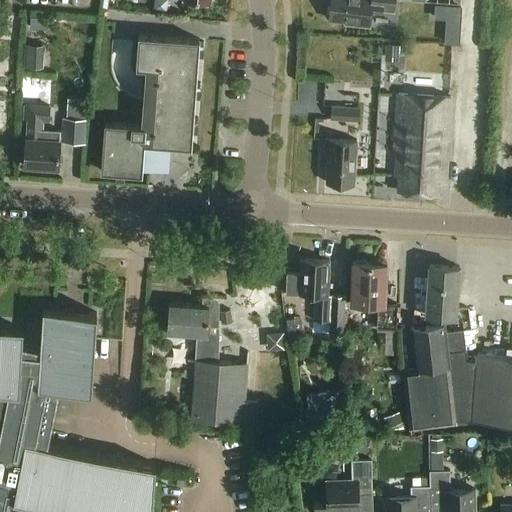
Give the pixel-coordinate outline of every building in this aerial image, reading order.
[(395,0),(332,0),(330,20),(346,22),(346,24),(370,27),(372,9),(395,12),(395,0)] [(440,15),(451,15),(451,40),(466,40),(467,1),(440,1),(440,15)] [(31,17),(30,28),(47,29),(47,18),(31,17)] [(190,148),(199,40),(138,35),(136,66),(148,67),(143,126),(104,123),(100,172),(140,175),(141,164),(163,166),(164,146),(190,148)] [(23,67),(42,68),(44,44),(25,43),(23,67)] [(386,44),(384,60),(398,61),(399,55),(405,55),(406,46),(386,44)] [(47,84),(47,72),(29,73),(29,84),(47,84)] [(450,99),(397,95),(392,168),(395,168),(394,180),(398,180),(397,194),(436,196),(436,184),(444,184),(450,99)] [(23,118),(27,118),(26,138),(25,138),(23,166),(57,168),(59,131),(41,130),(41,119),(49,120),(50,106),(24,104),(23,118)] [(359,122),(360,108),(332,106),(331,120),(359,122)] [(62,117),(61,141),(87,142),(88,118),(62,117)] [(356,142),(325,140),(324,155),(327,155),(325,184),(353,186),(356,142)] [(301,258),(300,273),(287,273),(286,292),(299,293),(313,294),(312,320),(330,321),(330,336),(343,337),(345,296),(332,296),(327,295),(329,260),(301,258)] [(388,264),(353,262),(350,303),(378,304),(377,328),(396,329),(397,305),(385,304),(388,264)] [(433,325),(442,323),(439,315),(444,315),(444,318),(454,318),(454,316),(456,316),(459,268),(430,266),(426,314),(433,314),(433,325)] [(219,360),(217,296),(203,296),(201,305),(168,302),(167,331),(196,333),(190,418),(255,422),(257,401),(244,401),(247,362),(219,360)] [(0,511),(49,511),(51,506),(80,511),(152,511),(155,465),(46,443),(57,386),(92,388),(97,312),(43,309),(40,348),(22,344),(23,329),(0,327),(0,511)] [(231,310),(220,311),(222,323),(232,322),(231,310)] [(442,323),(433,325),(412,327),(416,367),(404,369),(411,427),(456,422),(456,419),(511,424),(511,357),(477,355),(476,363),(467,362),(465,351),(466,350),(464,330),(446,332),(445,323),(442,323)] [(337,408),(305,411),(306,418),(307,430),(320,429),(338,428),(337,408)] [(384,417),(388,428),(403,423),(399,412),(384,417)] [(356,439),(356,452),(369,452),(369,439),(356,439)] [(432,451),(442,451),(442,439),(431,439),(432,451)] [(372,496),(372,459),(351,459),(351,479),(326,480),(326,495),(314,496),(314,511),(327,511),(328,511),(358,511),(358,496),(372,496)] [(430,506),(444,506),(443,511),(475,511),(475,489),(450,490),(449,470),(429,471),(429,486),(430,506)] [(429,486),(410,486),(410,496),(385,496),(385,511),(430,511),(430,506),(429,486)] [(511,511),(511,503),(502,504),(502,511),(511,511)]
